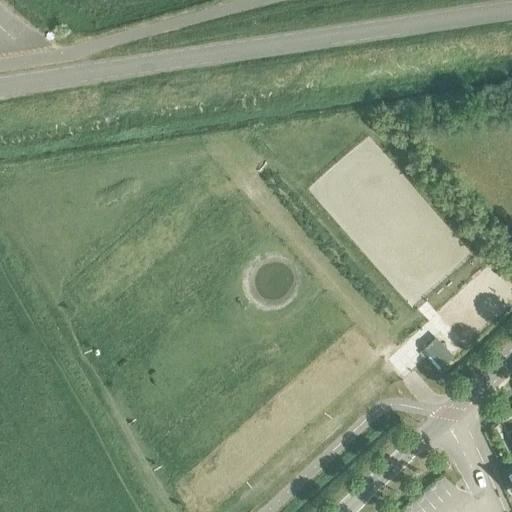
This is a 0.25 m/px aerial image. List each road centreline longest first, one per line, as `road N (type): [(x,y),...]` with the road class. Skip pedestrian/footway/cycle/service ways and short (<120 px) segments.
road 1 (tertiary): [(0,84),(511,11)]
road 2 (tertiary): [(341,511),(511,356)]
